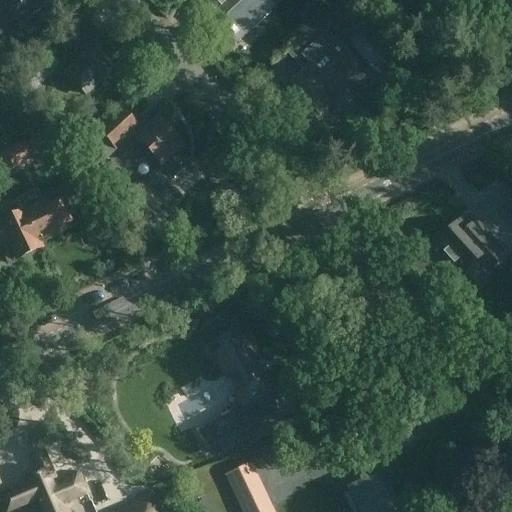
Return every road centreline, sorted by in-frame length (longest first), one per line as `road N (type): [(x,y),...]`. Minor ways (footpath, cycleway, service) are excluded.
road 1 (tertiary): [(312,207),(0,361)]
road 2 (track): [(511,413),(312,207)]
road 3 (residential): [(312,207),(126,0)]
road 4 (tertiary): [(312,207),(482,123),(511,116)]
